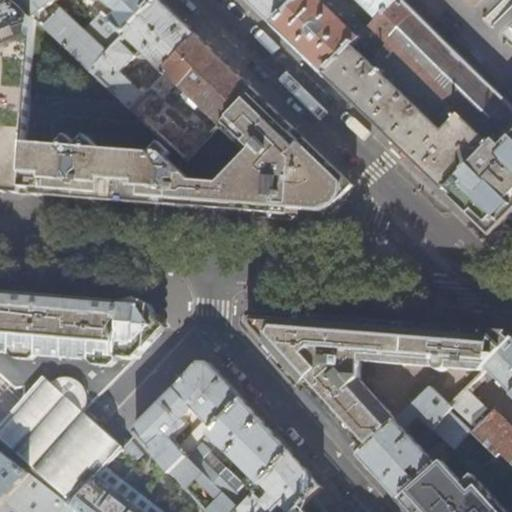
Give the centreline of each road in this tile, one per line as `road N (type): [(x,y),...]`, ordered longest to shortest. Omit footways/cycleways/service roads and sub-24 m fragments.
road 1 (residential): [(250,262),(293,278),(460,292),(511,287)]
road 2 (residential): [(386,175),(213,0)]
road 3 (residential): [(212,329),(377,511)]
road 4 (residential): [(0,243),(213,259)]
road 5 (unclassified): [(250,262),(318,259),(360,245),(380,217),(386,175)]
road 6 (residential): [(511,280),(467,253),(386,175)]
road 7 (residential): [(121,416),(212,329)]
